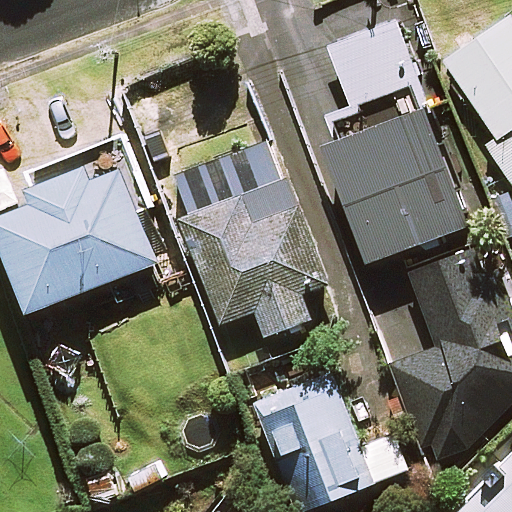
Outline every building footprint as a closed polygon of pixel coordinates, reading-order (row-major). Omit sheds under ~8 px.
[(511,16),(447,61),(498,136),(487,144),(511,179),(511,16)] [(418,81),(395,20),(330,45),(353,106),(418,81)] [(471,222),(428,107),(327,144),(369,260),(471,222)] [(317,273),(271,141),(179,174),(193,212),(184,215),(222,322),(258,310),(266,334),(314,318),(300,279),(317,273)] [(161,259),(116,144),(29,177),(38,200),(0,214),(0,227),(31,309),(161,259)] [(511,400),(511,312),(483,242),(410,272),(440,345),(393,364),(432,458),(468,443),(511,400)] [(364,446),(334,372),(258,402),(302,510),(409,467),(395,433),(364,446)] [(511,511),(511,453),(504,461),(511,469),(490,491),(483,484),(454,511),(511,511)]
